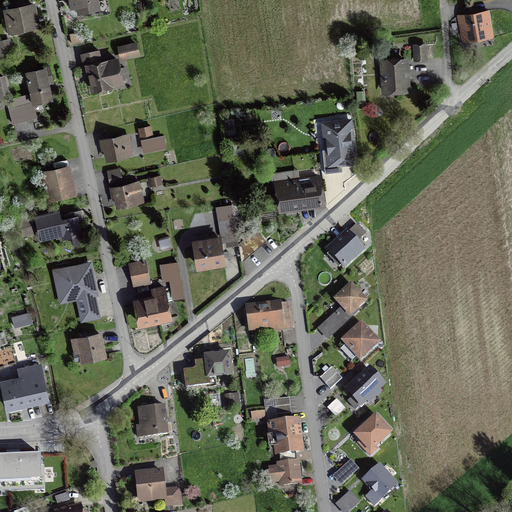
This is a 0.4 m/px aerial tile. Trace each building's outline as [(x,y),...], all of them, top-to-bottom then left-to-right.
[(69,0),(71,9),(77,8),(79,14),(98,10),(96,0),(69,0)] [(9,32),(37,26),(33,6),(5,12),(9,32)] [(491,35),(488,12),(458,17),(462,40),(491,35)] [(69,34),(71,44),(83,42),(82,38),(73,34),(69,34)] [(0,47),(0,56),(11,54),(9,45),(0,47)] [(138,54),(136,45),(119,49),(121,58),(138,54)] [(413,46),(414,60),(425,60),(425,45),(413,46)] [(111,87),(111,86),(122,83),(116,60),(106,63),(106,62),(101,63),(98,51),(81,55),(84,67),(86,76),(89,75),(92,91),(111,87)] [(382,63),(384,91),(406,89),(405,61),(382,63)] [(43,68),(43,69),(26,73),(32,101),(50,97),(46,78),(51,77),(49,67),(43,68)] [(25,96),(14,99),(13,99),(15,107),(8,109),(12,124),(17,122),(20,122),(24,120),(27,120),(24,106),(27,105),(25,96)] [(325,172),(340,171),(340,165),(353,164),(350,121),(322,123),(325,172)] [(140,137),(151,134),(150,127),(138,129),(140,137)] [(131,154),(127,136),(100,142),(102,149),(105,149),(107,159),(131,154)] [(162,137),(153,139),(155,149),(164,147),(162,137)] [(72,194),(67,168),(43,173),(49,199),(72,194)] [(121,176),(120,168),(107,171),(108,175),(109,178),(110,182),(111,186),(123,183),(121,176)] [(148,179),(150,187),(161,184),(159,176),(148,179)] [(280,209),(321,203),(318,177),(273,184),(273,188),(277,187),(280,209)] [(117,207),(142,201),(138,183),(110,189),(112,197),(115,196),(117,207)] [(77,222),(80,222),(78,211),(67,213),(68,218),(61,220),(61,217),(58,217),(57,213),(36,217),(41,238),(61,233),(62,238),(80,235),(77,222)] [(31,218),(18,221),(22,236),(34,233),(31,218)] [(223,230),(225,239),(236,237),(233,218),(217,221),(219,230),(223,230)] [(263,244),(254,233),(237,247),(240,262),(263,244)] [(343,267),(362,250),(347,233),(328,250),(343,267)] [(223,262),(219,238),(193,242),(198,266),(223,262)] [(144,262),(129,265),(133,285),(148,282),(144,262)] [(96,294),(91,266),(54,273),(59,301),(77,298),(93,295),(96,294)] [(335,300),(349,315),(365,301),(350,285),(335,300)] [(168,318),(169,318),(164,295),(163,288),(152,290),(155,301),(135,305),(140,324),(168,318)] [(77,298),(81,320),(97,317),(93,295),(77,298)] [(287,304),(247,309),(249,331),(250,331),(249,326),(270,324),(271,331),(290,329),(287,304)] [(29,315),(12,319),(14,326),(31,322),(29,315)] [(361,325),(343,341),(359,359),(377,343),(361,325)] [(82,361),(104,356),(99,334),(73,340),(75,352),(79,351),(82,361)] [(185,387),(208,384),(207,378),(230,375),(228,354),(205,357),(205,361),(195,363),(196,368),(193,371),(183,372),(185,387)] [(27,401),(46,397),(38,359),(25,362),(26,368),(19,370),(21,378),(2,383),(8,410),(28,405),(27,401)] [(377,390),(382,385),(369,370),(347,390),(353,397),(347,402),(355,410),(366,400),(368,403),(380,393),(377,390)] [(325,384),(330,390),(341,379),(336,373),(325,384)] [(232,395),(225,396),(227,409),(234,408),(232,395)] [(289,398),(274,400),(275,407),(289,406),(289,398)] [(329,406),(338,415),(344,410),(335,400),(329,406)] [(167,434),(163,406),(138,409),(140,427),(143,426),(144,437),(167,434)] [(291,421),(289,406),(275,407),(277,422),(291,421)] [(356,435),(370,450),(388,432),(375,418),(356,435)] [(270,482),(279,481),(280,486),(300,483),(297,461),(291,462),(290,453),(298,452),(295,421),(268,424),(269,436),(271,436),(272,438),(277,437),(279,454),(283,454),(284,462),(277,463),(278,468),(269,469),(270,482)] [(0,487),(42,486),(41,455),(15,456),(0,456),(0,487)] [(352,474),(356,471),(350,464),(346,468),(352,474)] [(395,485),(376,466),(362,480),(380,499),(395,485)] [(178,489),(163,491),(161,472),(137,475),(138,484),(136,486),(136,490),(139,492),(144,492),(145,501),(164,499),(165,506),(180,504),(178,489)] [(57,504),(69,500),(67,493),(55,497),(57,504)]
